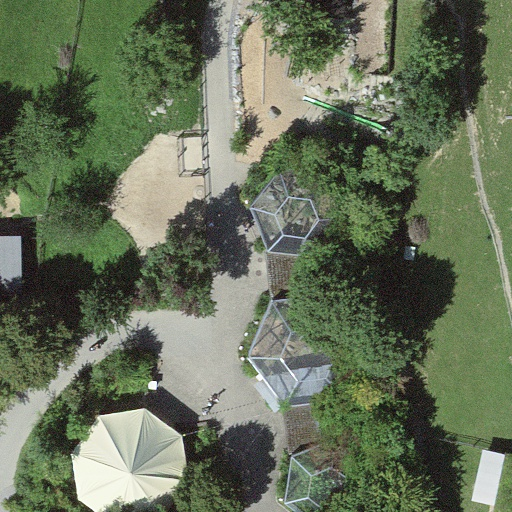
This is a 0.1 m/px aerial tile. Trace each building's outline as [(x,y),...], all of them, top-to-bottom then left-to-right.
[(346,0),(305,0),(305,3),(304,12),(344,17),(346,0)] [(269,247),(311,254),(344,217),(329,172),(280,165),(251,204),(269,247)] [(0,235),(0,301),(17,301),(18,236),(0,235)] [(314,400),(346,307),(287,287),(255,380),(314,400)] [(71,447),(79,495),(104,511),(166,511),(190,476),(184,432),(146,404),(99,410),(71,447)] [(293,449),(284,499),(300,511),(362,511),(370,508),(372,458),(333,435),(293,449)] [(511,450),(506,449),(495,507),(511,510),(511,450)]
